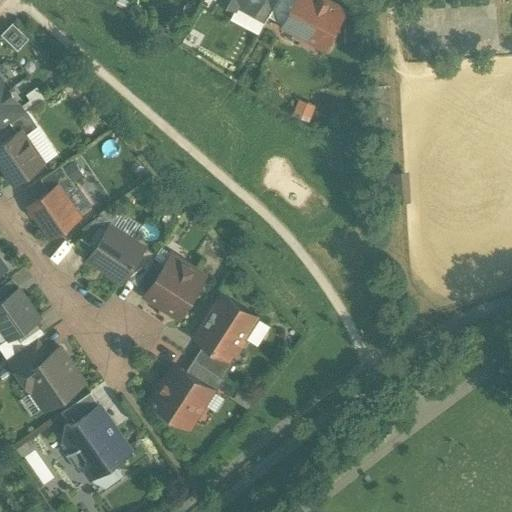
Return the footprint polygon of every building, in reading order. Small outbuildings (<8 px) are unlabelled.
[(221,0),(221,1),(232,6),(238,4),(238,3),(253,11),(254,11),(259,0),(221,0)] [(259,0),(254,11),(253,11),(250,16),(263,23),(267,16),(275,0),(259,0)] [(294,0),(275,0),(267,16),(283,24),(294,0)] [(343,10),(323,0),(294,0),(283,24),(282,24),(310,39),(312,35),(327,42),(343,10)] [(13,21),(2,34),(19,47),(30,34),(13,21)] [(4,84),(0,78),(0,112),(16,101),(16,100),(15,99),(5,85),(5,83),(4,84)] [(293,111),(310,118),(316,104),(299,97),(293,111)] [(16,101),(0,112),(0,128),(24,112),(16,101)] [(21,128),(0,142),(0,162),(14,182),(44,161),(21,128)] [(60,164),(41,178),(49,190),(57,185),(63,193),(74,185),(60,164)] [(403,169),(390,171),(392,200),(404,199),(403,169)] [(49,190),(29,204),(50,234),(54,232),(57,232),(65,227),(66,224),(78,215),(63,193),(57,185),(49,190)] [(90,222),(77,242),(87,248),(100,228),(90,222)] [(143,246),(109,225),(88,257),(123,280),(125,276),(144,247),(143,246)] [(144,247),(125,276),(137,284),(154,256),(156,253),(143,245),(143,246),(144,247)] [(146,291),(145,294),(178,315),(204,275),(171,254),(165,263),(146,291)] [(137,284),(136,284),(146,291),(165,263),(154,256),(137,284)] [(18,286),(0,298),(0,322),(9,335),(9,336),(34,319),(39,316),(18,286)] [(222,294),(194,335),(204,341),(228,357),(229,356),(234,348),(237,350),(245,337),(242,335),(254,316),(255,316),(255,315),(222,294)] [(9,335),(0,341),(0,347),(7,357),(9,356),(35,338),(43,332),(34,319),(9,336),(9,335)] [(35,338),(9,356),(21,374),(48,356),(47,354),(35,338)] [(228,357),(204,341),(193,359),(223,378),(235,360),(229,356),(228,357)] [(48,356),(21,374),(31,388),(32,388),(45,407),(83,380),(60,345),(47,354),(48,356)] [(223,378),(193,359),(185,370),(212,388),(211,389),(215,391),(223,378)] [(185,370),(175,364),(151,400),(188,424),(211,389),(212,388),(185,370)] [(90,390),(61,411),(62,412),(62,411),(68,419),(67,420),(66,426),(99,403),(90,390)] [(99,403),(66,426),(64,436),(72,448),(66,453),(75,466),(97,470),(130,448),(116,427),(114,428),(106,417),(108,416),(99,403)]
